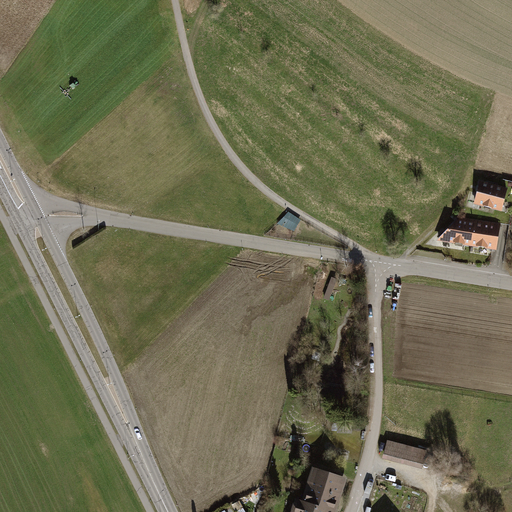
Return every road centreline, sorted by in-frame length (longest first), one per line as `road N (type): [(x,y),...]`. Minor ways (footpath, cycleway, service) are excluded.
road 1 (track): [(374,264),(240,166),(198,93),(175,0)]
road 2 (residential): [(374,264),(80,214),(39,217)]
road 3 (secondary): [(20,223),(140,452)]
road 4 (secondary): [(140,452),(113,371),(39,217)]
road 5 (residential): [(374,264),(372,436),(348,511)]
road 6 (residential): [(511,286),(374,264)]
road 7 (track): [(395,268),(446,217),(471,170)]
